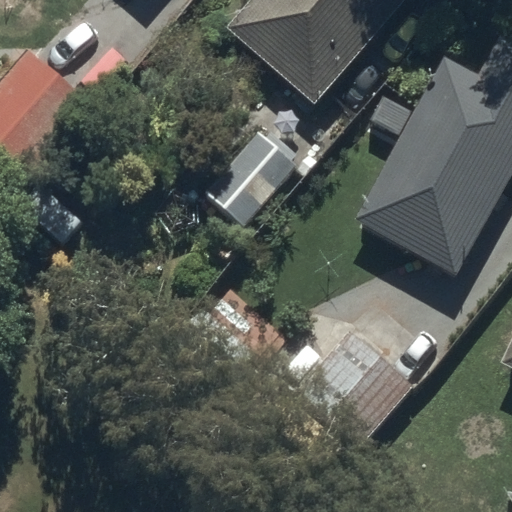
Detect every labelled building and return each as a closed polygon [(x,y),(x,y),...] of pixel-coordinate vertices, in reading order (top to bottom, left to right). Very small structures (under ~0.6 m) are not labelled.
[(420,0),(262,0),(224,45),(317,125),(353,83),(365,94),(385,71),(370,58),(420,0)] [(476,88),(441,70),(357,234),(461,287),(511,187),(511,53),(498,46),(476,88)] [(0,202),(15,215),(36,192),(98,119),(27,59),(0,91),(0,171),(4,175),(0,179),(0,202)] [(245,238),(297,177),(256,143),(205,203),(245,238)] [(398,384),(350,342),(297,402),(345,444),(398,384)] [(511,351),(499,378),(511,383),(511,351)]
